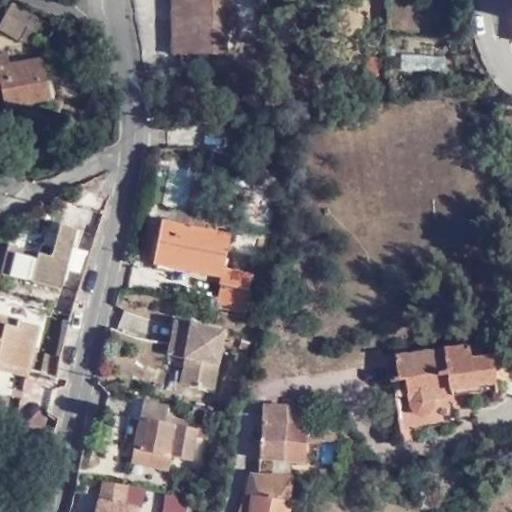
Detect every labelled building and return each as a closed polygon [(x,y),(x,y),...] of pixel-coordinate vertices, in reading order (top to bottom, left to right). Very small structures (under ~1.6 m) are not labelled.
[(173,0),(173,53),(228,53),(227,0),(173,0)] [(45,20),(14,2),(0,23),(0,25),(22,38),(30,27),(37,31),(45,20)] [(445,55),(401,52),(401,67),(444,69),(445,55)] [(8,53),(0,54),(0,91),(1,91),(6,108),(53,98),(44,57),(11,65),(8,53)] [(282,183),(259,170),(254,188),(279,195),(282,183)] [(61,287),(76,227),(59,222),(51,255),(8,244),(1,271),(61,287)] [(247,313),(255,275),(225,268),(232,236),(196,228),(198,224),(188,223),(187,226),(163,222),(154,264),(223,279),(216,307),(247,313)] [(0,306),(0,313),(17,318),(19,311),(0,306)] [(17,318),(0,313),(0,353),(28,360),(39,314),(19,310),(19,311),(17,318)] [(197,357),(192,384),(216,387),(225,329),(175,321),(170,353),(187,356),(197,357)] [(56,367),(61,349),(45,345),(40,364),(56,367)] [(184,382),(192,384),(197,357),(187,356),(184,382)] [(481,363),(405,369),(407,393),(401,394),(403,414),(415,413),(417,424),(418,427),(420,429),(424,432),(432,433),(437,432),(443,429),(448,423),(447,418),(466,416),(466,410),(507,406),(503,373),(482,375),(481,363)] [(25,375),(15,417),(43,424),(53,383),(25,375)] [(175,457),(194,459),(201,426),(166,420),(168,406),(144,402),(133,461),(173,469),(175,457)] [(315,409),(273,404),(266,456),(308,462),(311,444),(326,447),(326,444),(343,445),(344,432),(313,429),(315,409)] [(295,511),(301,477),(253,470),(246,491),(247,501),(243,500),(239,511),(295,511)] [(125,482),(104,478),(97,511),(133,511),(134,505),(122,503),(125,482)] [(159,495),(159,511),(187,511),(188,495),(159,495)]
